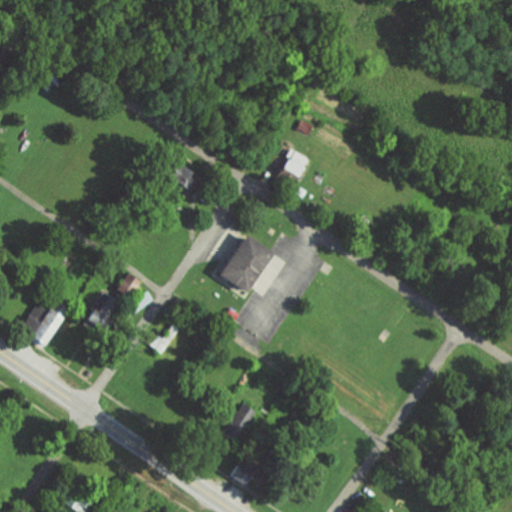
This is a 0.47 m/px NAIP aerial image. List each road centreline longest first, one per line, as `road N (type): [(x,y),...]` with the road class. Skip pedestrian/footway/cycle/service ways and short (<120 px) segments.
road 1 (residential): [(511,363),(0,18)]
road 2 (residential): [(13,511),(240,180)]
road 3 (primary): [(234,511),(0,351)]
road 4 (residential): [(333,511),(457,330)]
